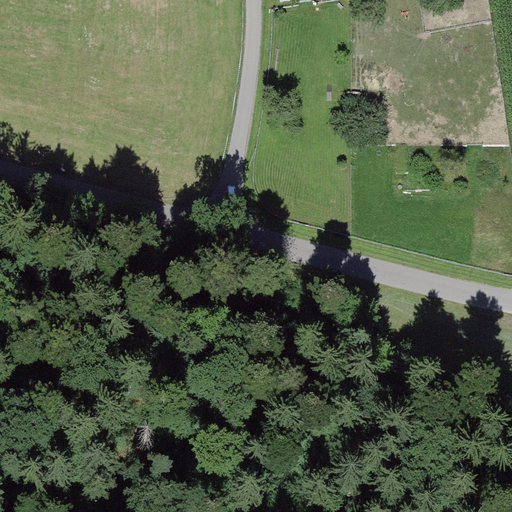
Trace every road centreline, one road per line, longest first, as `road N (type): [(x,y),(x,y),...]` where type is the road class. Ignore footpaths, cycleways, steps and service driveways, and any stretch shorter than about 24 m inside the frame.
road 1 (unclassified): [(0,173),(511,301)]
road 2 (track): [(226,233),(258,41),(255,0)]
